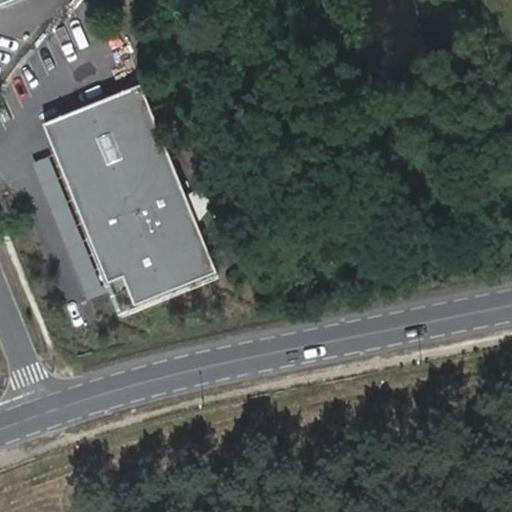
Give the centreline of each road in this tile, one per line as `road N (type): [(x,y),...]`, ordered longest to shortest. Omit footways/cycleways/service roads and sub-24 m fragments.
road 1 (tertiary): [(47,409),(511,306)]
road 2 (unclassified): [(47,409),(0,296)]
